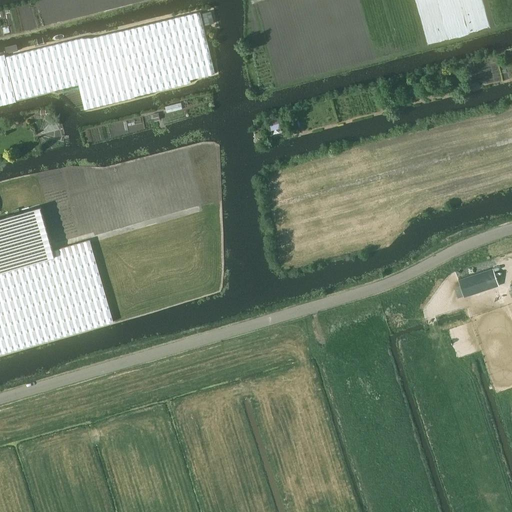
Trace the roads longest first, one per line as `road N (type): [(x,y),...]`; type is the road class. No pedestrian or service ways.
road 1 (residential): [(0,399),(356,295),(511,230)]
road 2 (track): [(270,206),(511,140)]
